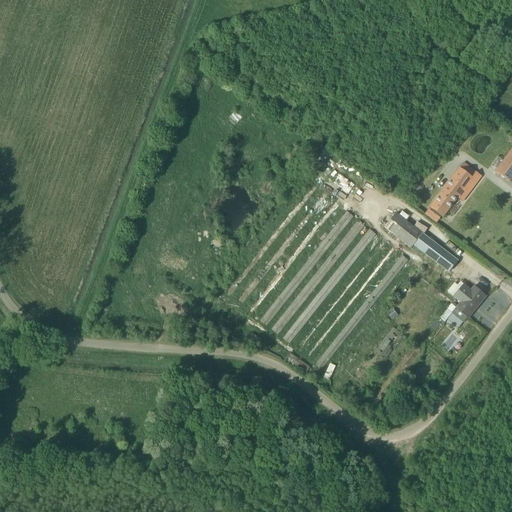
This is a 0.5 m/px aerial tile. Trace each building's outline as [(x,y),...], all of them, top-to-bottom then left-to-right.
[(511,150),(495,172),(509,183),(511,178),(511,150)] [(481,177),(463,163),(429,208),(442,218),(457,198),(459,199),(465,192),(468,194),(481,177)] [(347,194),(355,186),(341,174),(333,182),(347,194)] [(267,326),(353,217),(347,212),(260,321),(267,326)] [(411,249),(413,246),(422,234),(396,214),(385,228),(411,249)] [(278,335),(364,226),(358,221),(271,330),(278,335)] [(289,344),(376,235),(369,230),(283,339),(289,344)] [(302,352),(387,245),(381,239),(296,347),(302,352)] [(396,252),(390,247),(305,353),(311,358),(396,252)] [(408,260),(402,255),(315,365),(321,370),(408,260)] [(452,268),(458,258),(453,255),(447,265),(452,268)] [(486,297),(474,287),(470,291),(463,285),(453,297),(460,303),(456,308),(457,310),(453,314),(463,322),(467,318),(468,319),(486,297)] [(403,336),(392,328),(347,385),(358,393),(403,336)] [(420,351),(414,345),(369,402),(375,407),(420,351)] [(310,368),(289,354),(284,362),(304,376),(310,368)] [(324,376),(329,378),(335,366),(330,364),(324,376)] [(193,411),(200,414),(202,409),(195,406),(193,411)]
